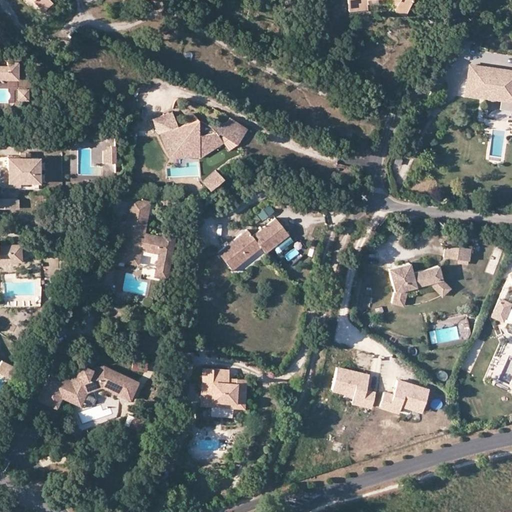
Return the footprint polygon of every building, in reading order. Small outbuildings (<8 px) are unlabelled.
[(32,0),(41,10),(52,0),(51,0),(32,0)] [(398,1),(396,3),(395,7),(406,13),(409,7),(399,2),(398,1)] [(0,77),(7,78),(7,75),(17,76),(19,62),(8,61),(7,65),(0,64),(0,77)] [(493,67),(470,65),(467,93),(501,97),(500,107),(511,108),(511,70),(504,70),(504,75),(493,74),(493,67)] [(161,139),(163,143),(169,141),(173,151),(180,151),(190,151),(201,150),(208,147),(214,143),(221,140),(216,129),(218,130),(233,141),(243,124),(227,114),(225,118),(206,121),(200,118),(194,120),(194,118),(175,127),(169,113),(151,122),(158,136),(161,139)] [(247,128),(243,124),(233,141),(237,144),(247,128)] [(201,150),(202,156),(209,152),(222,144),(221,140),(214,143),(208,147),(201,150)] [(202,156),(201,150),(190,151),(180,151),(173,151),(169,141),(163,143),(169,157),(202,156)] [(115,144),(105,145),(105,149),(101,149),(101,163),(115,162),(115,144)] [(9,184),(22,184),(40,184),(40,160),(31,160),(22,160),(9,160),(9,165),(9,173),(9,184)] [(208,188),(220,177),(213,169),(201,180),(208,188)] [(21,189),(22,184),(9,184),(9,173),(2,173),(2,189),(21,189)] [(0,197),(0,207),(19,207),(19,198),(0,197)] [(144,232),(149,201),(130,198),(126,222),(131,223),(129,234),(128,234),(124,253),(135,255),(137,248),(141,248),(159,251),(155,274),(167,276),(174,234),(162,232),(161,235),(144,232)] [(274,217),(251,235),(246,228),(217,251),(230,267),(230,268),(259,245),(264,251),(287,233),(274,217)] [(129,234),(131,223),(126,222),(121,222),(119,232),(124,233),(119,260),(138,263),(141,248),(137,248),(135,255),(124,253),(128,234),(129,234)] [(19,243),(7,244),(8,258),(0,257),(0,260),(20,259),(19,243)] [(446,258),(470,261),(472,249),(448,245),(446,258)] [(412,273),(410,263),(396,266),(397,271),(390,272),(394,291),(390,302),(401,306),(407,290),(429,284),(442,280),(439,266),(412,273)] [(95,287),(109,290),(114,267),(99,264),(95,287)] [(511,301),(499,296),(491,314),(502,318),(508,305),(511,306),(511,270),(510,271),(511,276),(511,301)] [(442,280),(429,284),(443,297),(451,288),(442,280)] [(180,351),(178,366),(190,368),(190,367),(193,353),(180,351)] [(2,359),(0,363),(0,370),(13,377),(18,367),(2,359)] [(148,362),(132,359),(130,370),(147,372),(148,362)] [(120,392),(130,397),(139,380),(104,364),(92,368),(81,363),(77,371),(77,372),(73,375),(71,379),(52,370),(39,398),(57,406),(62,395),(64,390),(70,392),(69,394),(78,399),(83,387),(102,381),(121,390),(120,392)] [(189,376),(190,368),(178,366),(177,374),(189,376)] [(368,375),(337,366),(331,387),(352,393),(362,396),(360,403),(369,406),(373,392),(364,390),(368,375)] [(226,382),(226,377),(227,370),(201,368),(199,400),(242,403),(244,379),(234,378),(233,383),(226,382)] [(381,392),(378,406),(387,408),(389,401),(399,404),(420,410),(426,388),(395,380),(391,394),(381,392)] [(103,384),(120,392),(121,390),(102,381),(83,387),(78,399),(69,394),(70,392),(64,390),(62,395),(80,404),(86,391),(103,384)] [(362,396),(352,393),(350,400),(360,403),(362,396)] [(389,401),(387,408),(397,411),(399,404),(389,401)] [(127,425),(131,415),(126,414),(123,424),(127,425)] [(141,419),(131,415),(127,425),(137,429),(141,419)]
